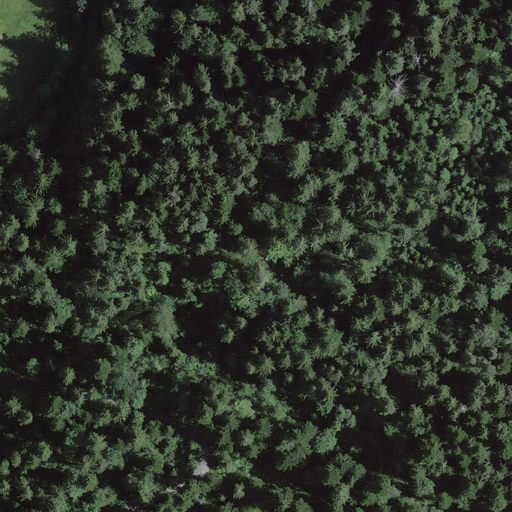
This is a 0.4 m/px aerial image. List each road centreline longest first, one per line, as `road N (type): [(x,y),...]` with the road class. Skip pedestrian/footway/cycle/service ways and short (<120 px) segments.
road 1 (track): [(377,0),(379,17),(364,48),(259,187),(248,210),(249,237),(264,264),(398,386),(511,456)]
road 2 (track): [(0,377),(137,405),(197,430),(207,458),(195,478),(119,511)]
